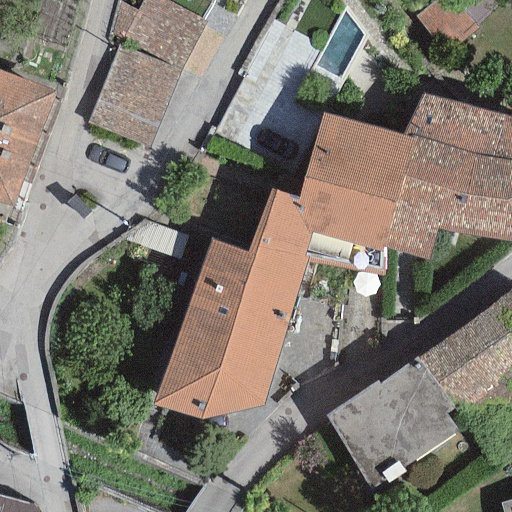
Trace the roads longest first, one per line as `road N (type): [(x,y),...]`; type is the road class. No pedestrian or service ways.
road 1 (residential): [(265,0),(170,169),(94,218),(23,314),(62,511)]
road 2 (tertiary): [(215,511),(344,348),(511,260)]
